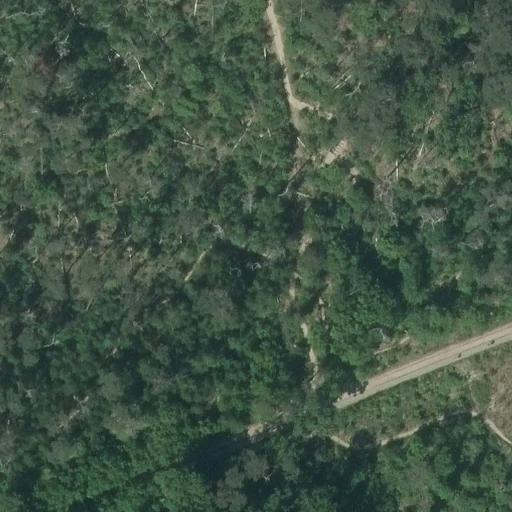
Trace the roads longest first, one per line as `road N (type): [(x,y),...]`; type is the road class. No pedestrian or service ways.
road 1 (track): [(48,511),(319,399)]
road 2 (track): [(319,399),(511,324)]
